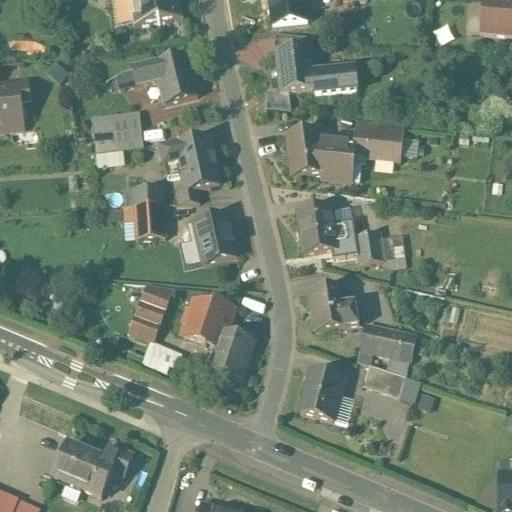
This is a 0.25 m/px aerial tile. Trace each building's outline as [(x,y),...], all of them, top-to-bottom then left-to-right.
[(129,0),(129,1),(134,32),(183,24),(179,0),(129,0)] [(304,0),(270,0),(273,29),(307,26),(304,0)] [(483,38),(511,41),(511,5),(502,5),(486,3),(483,38)] [(310,52),(276,56),(280,94),(281,98),(289,97),(314,94),(313,79),(310,52)] [(188,61),(155,69),(159,86),(165,109),(198,101),(188,61)] [(155,69),(132,74),(136,91),(159,86),(155,69)] [(354,74),(313,79),(314,94),(315,99),(357,95),(354,74)] [(126,80),(110,84),(113,97),(129,93),(126,80)] [(0,90),(0,132),(15,131),(15,130),(13,110),(20,109),(18,89),(0,90)] [(281,98),(280,94),(269,95),(265,100),(267,114),(291,117),(289,97),(281,98)] [(20,109),(13,110),(15,130),(24,129),(23,124),(26,121),(25,111),(23,109),(20,109)] [(140,118),(110,122),(112,138),(141,134),(140,118)] [(112,138),(94,140),(96,156),(143,150),(141,134),(112,138)] [(378,137),(356,134),(354,147),(377,150),(378,137)] [(319,136),(287,140),(292,181),(322,177),(324,177),(324,175),(331,174),(329,158),(322,159),(320,144),(319,136)] [(403,139),(378,137),(377,150),(354,147),(354,148),(352,160),(362,161),(400,166),(403,139)] [(210,143),(175,150),(176,152),(162,155),(168,184),(182,181),(185,196),(185,197),(197,194),(220,190),(217,174),(222,171),(220,162),(214,161),(210,143)] [(349,147),(320,144),(322,159),(329,158),(331,174),(324,175),(324,177),(322,177),(323,184),(351,187),(351,185),(345,184),(349,147)] [(362,161),(352,160),(354,148),(349,147),(345,184),(351,185),(351,187),(359,187),(362,161)] [(126,155),(99,156),(100,170),(127,169),(126,155)] [(162,192),(134,194),(135,211),(163,210),(162,192)] [(134,194),(117,195),(118,212),(122,212),(135,211),(134,194)] [(197,194),(185,197),(185,196),(176,198),(178,209),(200,208),(197,194)] [(135,211),(122,212),(123,226),(136,226),(137,245),(165,243),(163,210),(135,211)] [(331,211),(297,216),(304,259),(337,254),(331,211)] [(227,220),(194,228),(203,268),(237,261),(227,220)] [(379,237),(367,239),(370,259),(382,257),(379,237)] [(370,259),(367,239),(356,240),(360,270),(384,267),(382,257),(370,259)] [(150,263),(134,262),(132,286),(148,287),(150,263)] [(178,266),(150,263),(148,287),(176,289),(178,266)] [(174,292),(148,290),(148,291),(147,291),(141,306),(165,315),(174,293),(174,292)] [(343,291),(309,296),(316,337),(349,332),(346,308),(343,291)] [(214,312),(194,305),(192,312),(186,315),(182,327),(185,333),(183,340),(217,351),(223,334),(226,335),(234,314),(216,308),(214,312)] [(165,315),(141,306),(136,320),(160,329),(165,315)] [(355,307),(346,308),(349,332),(359,330),(355,307)] [(160,329),(136,320),(130,335),(155,344),(160,329)] [(391,336),(365,330),(360,354),(372,357),(386,360),(391,336)] [(226,335),(223,334),(217,351),(209,373),(241,385),(255,345),(226,335)] [(391,336),(386,360),(400,363),(405,339),(391,336)] [(416,341),(405,339),(400,363),(411,365),(416,341)] [(182,358),(151,345),(142,365),(163,376),(167,368),(176,372),(182,358)] [(372,357),(360,354),(357,366),(369,370),(372,357)] [(393,378),(370,370),(363,392),(399,403),(401,398),(388,394),(393,378)] [(344,383),(311,374),(300,417),(333,426),(344,383)] [(406,382),(393,378),(388,394),(401,398),(406,382)] [(67,450),(52,482),(101,503),(112,476),(124,481),(132,462),(107,451),(101,464),(67,450)] [(511,511),(511,477),(508,478),(500,478),(499,511),(511,511)] [(14,511),(18,504),(0,495),(0,511),(14,511)]
